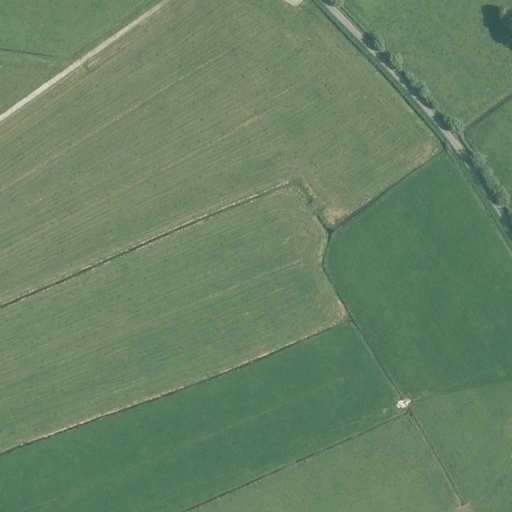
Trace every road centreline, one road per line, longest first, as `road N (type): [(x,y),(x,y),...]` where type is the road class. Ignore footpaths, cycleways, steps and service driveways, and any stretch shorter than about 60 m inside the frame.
road 1 (track): [(293,0),(166,0),(0,120)]
road 2 (unclassified): [(511,234),(428,105),(325,0)]
